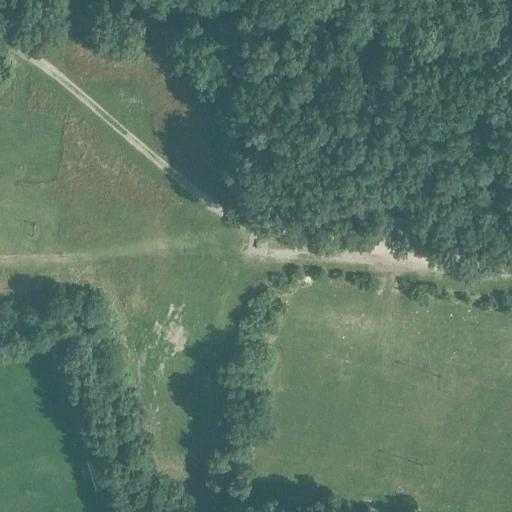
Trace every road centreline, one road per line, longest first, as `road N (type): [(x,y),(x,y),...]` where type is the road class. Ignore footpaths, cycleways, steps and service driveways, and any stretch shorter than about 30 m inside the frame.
road 1 (track): [(0,41),(26,52),(257,224)]
road 2 (track): [(257,224),(511,269)]
